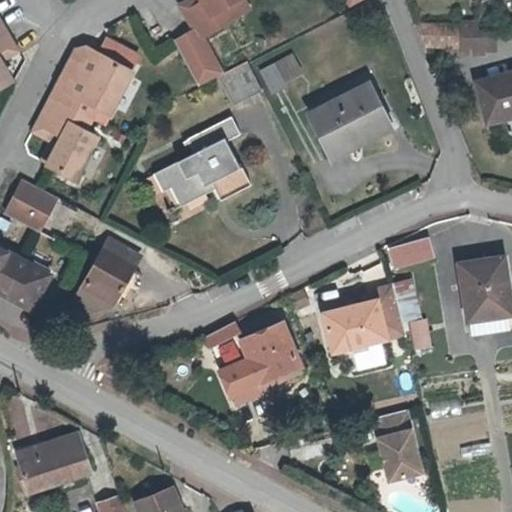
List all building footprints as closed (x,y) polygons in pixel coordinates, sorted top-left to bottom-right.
[(193,0),(176,11),(180,19),(207,4),(204,0),(198,0),(196,1),(195,0),(193,0)] [(195,0),(196,1),(198,0),(204,0),(207,4),(180,19),(190,36),(196,45),(199,44),(238,23),(232,10),(243,4),(240,0),(195,0)] [(469,59),(488,60),(489,37),(469,35),(470,33),(470,30),(422,29),(430,51),(451,51),(451,56),(463,57),(464,53),(469,52),(469,59)] [(0,89),(9,85),(0,69),(0,56),(11,50),(0,30),(0,89)] [(190,36),(169,48),(194,94),(216,83),(219,82),(199,44),(196,45),(190,36)] [(489,37),(488,60),(500,61),(501,38),(489,37)] [(0,65),(15,57),(11,50),(0,56),(0,65)] [(268,91),(303,76),(292,52),(258,68),(268,91)] [(65,68),(61,77),(85,91),(100,64),(92,60),(82,55),(70,59),(65,68)] [(127,80),(100,64),(85,91),(61,77),(46,103),(86,125),(87,124),(93,114),(104,120),(127,80)] [(228,112),(258,99),(245,69),(219,82),(216,83),(228,112)] [(511,80),(479,88),(490,131),(511,126),(511,80)] [(333,169),(349,162),(346,154),(384,136),(374,114),(381,111),(372,92),(312,121),(333,169)] [(56,144),(42,170),(68,185),(92,143),(81,137),(86,125),(46,103),(31,130),(56,144)] [(381,111),(374,114),(384,136),(346,154),(349,162),(394,141),(381,111)] [(149,177),(158,196),(166,193),(174,211),(209,195),(214,206),(246,192),(226,148),(238,143),(229,124),(183,145),(189,159),(149,177)] [(34,166),(42,170),(56,144),(31,130),(27,138),(45,148),(34,166)] [(51,203),(18,184),(4,209),(37,227),(51,203)] [(398,266),(437,256),(432,237),(393,247),(398,266)] [(49,274),(0,248),(0,294),(29,309),(49,274)] [(134,263),(104,248),(82,291),(112,306),(134,263)] [(469,320),(511,315),(511,314),(505,258),(461,263),(469,320)] [(407,334),(397,295),(394,286),(375,290),(377,300),(323,313),(333,353),(407,334)] [(511,315),(469,320),(470,331),(511,325),(511,315)] [(411,323),(416,348),(416,349),(431,346),(427,320),(411,323)] [(239,321),(211,335),(215,345),(223,365),(232,390),(233,389),(236,398),(264,388),(266,392),(280,386),(277,376),(304,366),(287,322),(246,338),(243,330),(239,321)] [(304,366),(277,376),(279,381),(306,371),(304,366)] [(407,411),(390,416),(374,420),(387,467),(420,458),(407,411)] [(32,489),(93,470),(81,429),(20,447),(32,489)] [(140,511),(182,511),(171,484),(134,498),(140,511)] [(102,511),(121,511),(117,498),(100,504),(102,511)]
